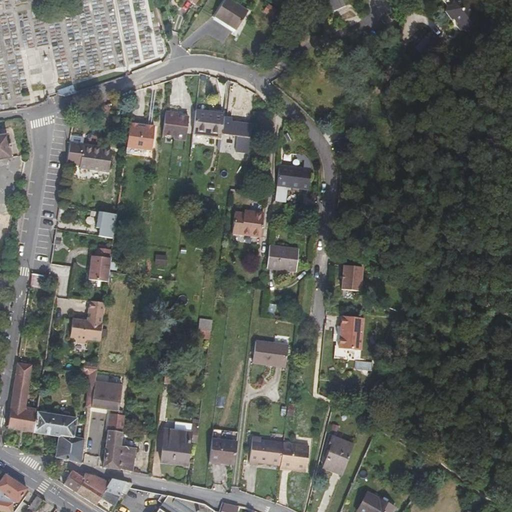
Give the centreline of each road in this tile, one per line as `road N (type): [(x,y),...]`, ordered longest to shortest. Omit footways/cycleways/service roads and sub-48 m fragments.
road 1 (residential): [(319,318),(325,149),(258,82),(205,62),(45,109),(19,288)]
road 2 (residential): [(271,511),(56,463),(10,463)]
